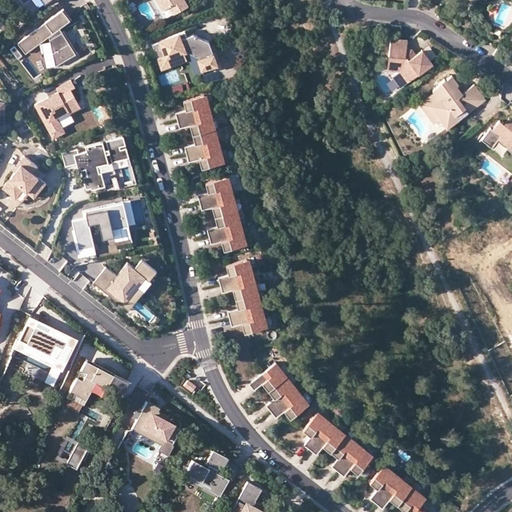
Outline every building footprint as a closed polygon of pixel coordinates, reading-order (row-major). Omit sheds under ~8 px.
[(157,0),(162,8),(169,4),(172,7),(174,12),(187,4),(184,0),(157,0)] [(61,9),(68,18),(70,17),(65,12),(62,8),(61,9)] [(47,35),(54,65),(74,52),(60,30),(58,32),(56,29),(58,27),(68,18),(61,9),(17,45),(24,53),(47,35)] [(62,29),(60,30),(74,52),(76,51),(62,29)] [(188,36),(186,31),(180,33),(171,37),(178,40),(188,36)] [(178,40),(171,37),(153,44),(158,58),(165,55),(167,59),(187,51),(200,57),(201,58),(199,59),(203,70),(218,63),(209,40),(194,33),(188,36),(178,40)] [(406,49),(406,47),(407,39),(391,37),(386,68),(400,86),(432,63),(422,49),(416,54),(413,55),(410,50),(406,49)] [(20,56),(13,47),(9,51),(16,59),(20,56)] [(446,128),(458,119),(455,115),(464,108),(467,112),(485,100),(473,85),(461,94),(455,86),(457,84),(451,75),(444,80),(444,79),(437,83),(438,84),(432,89),(434,92),(424,99),(439,118),(446,128)] [(75,85),(71,79),(63,83),(56,87),(58,91),(60,94),(53,97),(49,96),(34,104),(51,134),(63,127),(56,114),(78,102),(70,88),(75,85)] [(170,85),(172,93),(182,90),(180,82),(170,85)] [(206,104),(204,94),(185,99),(187,109),(175,112),(179,127),(192,124),(195,133),(213,128),(211,119),(212,118),(208,103),(206,104)] [(424,99),(418,103),(433,122),(439,118),(424,99)] [(458,119),(467,112),(464,108),(455,115),(458,119)] [(511,120),(508,117),(503,123),(498,120),(491,128),(500,135),(504,129),(510,134),(503,143),(511,149),(511,120)] [(63,127),(51,134),(53,137),(65,130),(63,127)] [(216,137),(213,128),(195,133),(197,142),(185,146),(189,161),(201,157),(204,167),(222,162),(220,153),(222,152),(218,137),(216,137)] [(500,135),(491,128),(482,139),(491,146),(497,138),(500,135)] [(497,138),(503,143),(510,134),(504,129),(500,135),(497,138)] [(78,152),(73,153),(75,162),(78,170),(80,169),(85,168),(87,175),(82,176),(85,188),(90,187),(91,189),(104,185),(101,171),(99,172),(97,165),(129,156),(126,146),(120,148),(119,145),(125,144),(123,135),(105,140),(107,148),(104,149),(101,141),(84,145),(86,150),(78,152)] [(64,165),(75,162),(73,153),(78,152),(77,148),(60,152),(64,165)] [(1,188),(14,198),(22,188),(27,193),(33,197),(45,182),(32,172),(37,165),(23,155),(18,162),(20,163),(14,172),(1,188)] [(20,163),(18,162),(12,170),(14,172),(20,163)] [(229,185),(227,176),(208,181),(210,190),(198,193),(202,208),(215,205),(217,214),(236,209),(233,200),(235,200),(231,184),(229,185)] [(27,193),(22,188),(14,198),(20,202),(27,193)] [(130,199),(123,201),(128,224),(136,223),(130,200),(130,199)] [(123,201),(85,210),(87,216),(72,219),(74,229),(78,249),(94,245),(89,223),(98,221),(102,237),(114,234),(112,228),(128,224),(123,201)] [(239,219),(236,209),(217,214),(220,223),(207,227),(212,242),(224,239),(227,248),(245,243),(243,234),(245,233),(240,218),(239,219)] [(95,253),(94,245),(78,249),(74,229),(72,229),(78,257),(95,253)] [(105,266),(93,282),(98,285),(105,291),(107,288),(113,293),(111,296),(122,304),(145,276),(149,279),(156,269),(141,258),(134,267),(127,262),(116,275),(105,266)] [(249,268),(247,258),(228,264),(230,273),(218,276),(222,291),(235,288),(237,297),(256,292),(254,283),(255,283),(251,267),(249,268)] [(82,287),(87,278),(79,273),(74,282),(82,287)] [(149,279),(145,276),(122,304),(128,309),(151,281),(149,279)] [(259,302),(256,292),(237,297),(240,306),(228,310),(232,325),(244,321),(247,331),(265,326),(263,317),(265,316),(261,301),(259,302)] [(48,355),(64,363),(74,342),(66,338),(63,342),(47,334),(49,330),(43,327),(41,331),(35,329),(40,320),(20,310),(7,345),(15,349),(19,341),(27,345),(24,350),(37,356),(39,351),(48,355)] [(27,345),(19,341),(15,349),(19,351),(44,363),(48,355),(39,351),(37,356),(24,350),(27,345)] [(108,374),(82,360),(73,379),(78,382),(82,374),(88,377),(91,371),(109,380),(110,378),(107,376),(108,374)] [(275,361),(248,382),(253,388),(263,380),(275,395),(265,403),(275,416),(285,407),(291,415),(306,403),(300,395),(302,394),(292,382),(290,383),(278,368),(280,367),(275,361)] [(116,396),(123,381),(108,374),(107,376),(110,378),(109,380),(106,379),(91,371),(88,377),(82,374),(78,382),(73,379),(65,393),(82,402),(91,383),(102,389),(116,396)] [(50,386),(54,377),(53,376),(45,372),(41,382),(50,386)] [(188,380),(184,385),(192,391),(196,386),(188,380)] [(102,389),(91,383),(88,389),(99,395),(102,389)] [(116,396),(102,389),(99,395),(93,407),(107,414),(116,396)] [(82,402),(65,393),(63,398),(79,406),(82,402)] [(135,420),(129,430),(159,445),(162,439),(170,443),(178,429),(163,421),(165,416),(155,411),(156,408),(144,401),(138,414),(140,415),(137,421),(135,420)] [(332,448),(344,433),(337,427),(338,425),(325,415),(324,417),(317,411),(304,426),(312,432),(304,442),(317,452),(324,442),(332,448)] [(352,439),(344,433),(332,448),(340,454),(332,464),(344,474),(352,464),(360,470),(372,455),(364,448),(365,447),(353,437),(352,439)] [(64,462),(75,441),(65,436),(54,457),(64,462)] [(162,439),(159,445),(155,451),(164,455),(169,446),(170,443),(162,439)] [(86,446),(75,441),(64,462),(74,467),(83,449),(85,449),(86,446)] [(228,462),(230,459),(210,448),(203,462),(206,464),(205,467),(190,459),(182,472),(211,488),(209,491),(219,496),(228,479),(221,475),(218,474),(222,467),(224,468),(226,469),(228,466),(230,463),(228,462)] [(391,494),(399,500),(411,485),(403,479),(404,477),(392,468),(391,469),(383,463),(371,479),(379,484),(370,495),(383,505),(391,494)] [(180,475),(209,491),(211,488),(182,472),(181,472),(180,475)] [(228,479),(219,496),(220,496),(229,479),(228,479)] [(259,489),(245,482),(231,509),(236,511),(256,511),(255,511),(259,505),(253,501),(259,489)] [(411,485),(399,500),(406,506),(401,511),(424,511),(425,511),(423,510),(418,505),(421,501),(426,494),(420,490),(419,491),(411,485)] [(421,501),(418,505),(423,510),(426,506),(421,501)]
